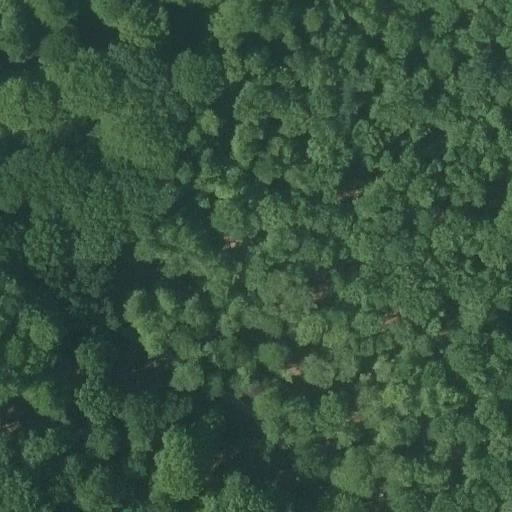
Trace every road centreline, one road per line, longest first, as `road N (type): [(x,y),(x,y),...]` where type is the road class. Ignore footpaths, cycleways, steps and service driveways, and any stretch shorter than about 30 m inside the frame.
road 1 (track): [(59,275),(406,511)]
road 2 (track): [(241,0),(208,80),(59,275)]
